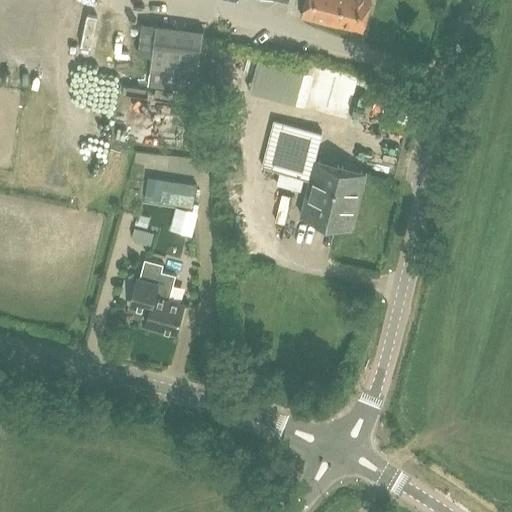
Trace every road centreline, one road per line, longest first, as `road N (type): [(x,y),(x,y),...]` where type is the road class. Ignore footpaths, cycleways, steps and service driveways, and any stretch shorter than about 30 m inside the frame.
road 1 (tertiary): [(340,456),(385,360),(473,0)]
road 2 (tertiary): [(340,456),(209,404),(0,350)]
